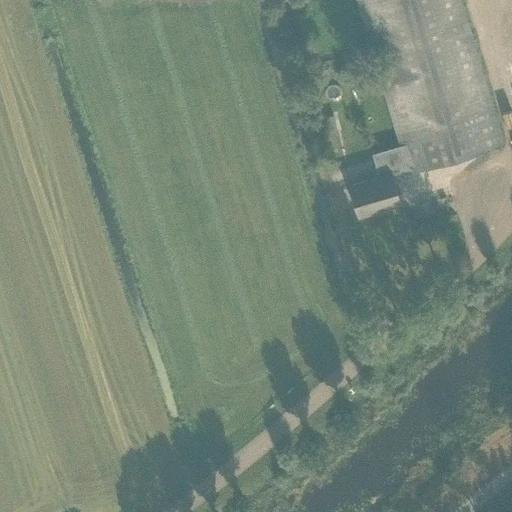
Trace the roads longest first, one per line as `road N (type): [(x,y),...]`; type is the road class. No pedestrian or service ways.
road 1 (unclassified): [(153,511),(511,224)]
road 2 (track): [(511,147),(477,0)]
